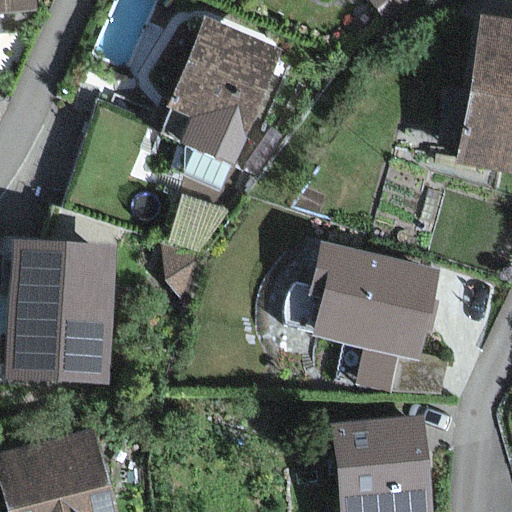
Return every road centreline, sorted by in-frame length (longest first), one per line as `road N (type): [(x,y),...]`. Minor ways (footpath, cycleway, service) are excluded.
road 1 (residential): [(511,310),(472,511)]
road 2 (residential): [(0,159),(74,0)]
